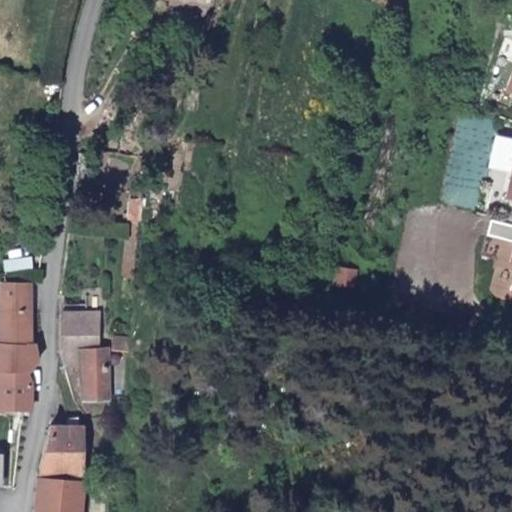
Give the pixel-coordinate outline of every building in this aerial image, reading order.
[(188,0),(188,4),(177,0),(168,0),(167,4),(200,15),(204,4),(193,0),(188,0)] [(39,252),(10,256),(11,270),(40,266),(39,252)] [(30,341),(30,280),(13,280),(2,280),(0,334),(0,372),(27,370),(37,357),(34,341),(30,341)] [(63,310),(62,351),(67,365),(81,365),(84,396),(110,395),(111,348),(100,347),(99,309),(63,310)] [(114,334),(114,348),(132,349),(132,335),(114,334)] [(0,372),(0,406),(33,407),(33,381),(27,370),(0,372)] [(84,427),(52,427),(41,472),(84,473),(84,427)] [(99,452),(99,473),(108,474),(108,452),(99,452)] [(80,511),(85,479),(40,478),(36,511),(80,511)]
